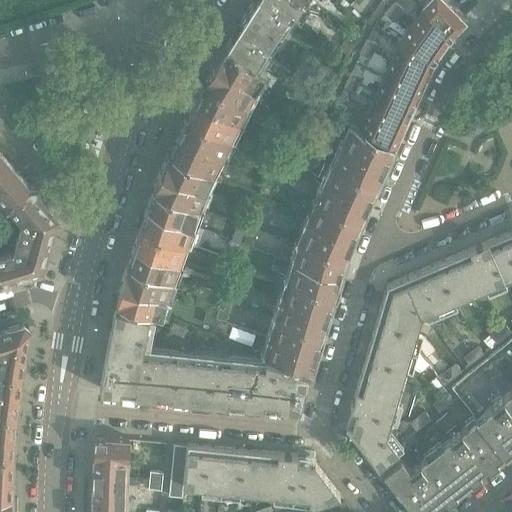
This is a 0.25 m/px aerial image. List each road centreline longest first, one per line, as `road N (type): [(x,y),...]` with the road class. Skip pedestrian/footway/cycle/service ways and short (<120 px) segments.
road 1 (residential): [(75,305),(136,78),(129,21)]
road 2 (residential): [(511,15),(455,72),(370,260)]
road 3 (residential): [(319,430),(58,409)]
road 4 (residential): [(319,430),(370,260)]
road 5 (residential): [(370,260),(511,199)]
road 6 (residential): [(0,55),(129,21)]
